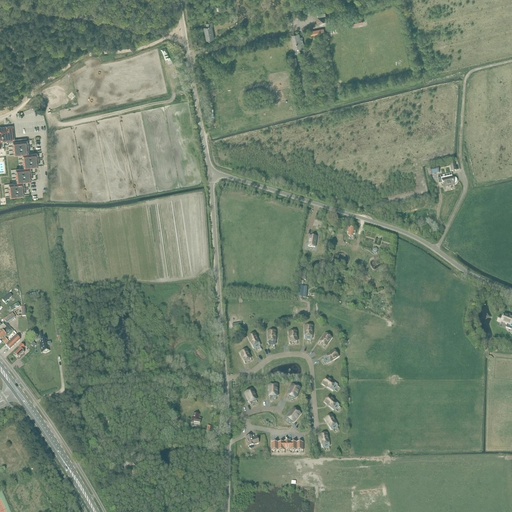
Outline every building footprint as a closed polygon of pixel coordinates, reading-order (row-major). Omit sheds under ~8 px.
[(321,17),(317,18),(319,26),(327,25),(325,13),(320,14),(321,17)] [(206,27),(204,28),(207,40),(214,39),(211,26),(213,26),(212,22),(206,24),(206,27)] [(292,39),(291,39),(292,43),(293,43),(294,49),(301,47),(301,48),(304,47),(302,37),(299,37),(299,34),(291,36),(292,39)] [(0,148),(1,149),(0,142),(14,140),(13,126),(2,127),(3,128),(0,128),(0,148)] [(26,141),(13,142),(14,155),(28,154),(26,141)] [(36,153),(22,155),(24,168),(38,167),(36,153)] [(29,168),(16,170),(17,183),(31,181),(29,168)] [(446,179),(442,179),(444,187),(454,185),(454,184),(455,184),(456,183),(457,183),(457,181),(457,180),(457,179),(456,178),(455,178),(454,178),(453,178),(453,177),(452,177),(452,174),(445,175),(446,179)] [(23,183),(9,184),(10,197),(24,196),(23,183)] [(310,236),(309,246),(316,247),(317,237),(310,236)] [(306,298),(307,287),(299,286),(298,298),(306,298)] [(9,323),(15,318),(12,314),(6,318),(9,323)] [(511,315),(509,315),(509,316),(504,314),(502,319),(500,318),(498,323),(501,324),(501,323),(507,325),(506,328),(511,330),(511,315)] [(6,332),(8,330),(3,325),(2,326),(0,323),(0,330),(1,331),(0,332),(0,339),(0,340),(5,335),(5,334),(6,333),(6,332)] [(14,332),(7,338),(9,341),(16,334),(14,332)] [(297,332),(289,332),(290,335),(291,342),(298,341),(297,332)] [(255,334),(248,337),(250,340),(250,339),(254,348),(257,349),(260,348),(261,345),(255,334)] [(324,337),(320,342),(326,346),(332,338),(326,334),(324,336),(324,337)] [(45,336),(39,337),(41,354),(50,353),(49,341),(45,342),(45,336)] [(16,341),(14,339),(13,338),(10,341),(11,342),(6,346),(9,350),(17,343),(16,341)] [(19,349),(14,354),(18,359),(24,354),(21,351),(24,348),(21,345),(18,348),(19,349)] [(247,349),(240,352),(241,355),(242,355),(245,361),(251,358),(247,349)] [(332,352),(327,356),(324,358),(324,360),(326,363),(328,364),(339,357),(335,350),(332,352)] [(327,378),(322,384),(325,386),(325,385),(333,391),(336,390),(338,388),(337,385),(327,378)] [(276,397),(277,396),(277,385),(268,386),(268,389),(269,389),(269,396),(270,397),(276,397)] [(295,399),(296,398),(300,388),(292,385),(290,388),(291,388),(288,395),(289,397),(295,399)] [(256,401),(257,400),(252,390),(244,394),(245,397),(246,396),(249,403),(250,404),(256,401)] [(330,397),(325,402),(327,404),(334,410),(337,410),(339,408),(339,405),(337,403),(330,397)] [(293,423),(294,423),(301,414),(294,409),(292,411),(292,412),(287,418),(288,419),(293,423)] [(192,418),(191,423),(191,424),(192,424),(192,423),(199,424),(200,419),(198,419),(199,415),(193,414),(192,418)] [(332,415),(325,419),(326,422),(327,422),(331,430),(334,431),(337,429),(337,426),(332,415)] [(327,434),(319,436),(320,439),(320,438),(322,445),(323,448),(325,449),(328,448),(330,446),(327,434)] [(254,435),(246,437),(248,447),(249,446),(249,448),(251,449),(253,448),(254,447),(254,445),(259,444),(257,439),(255,439),(254,435)] [(272,443),(272,451),(285,451),(285,449),(290,449),(290,451),(303,451),(303,443),(298,443),(298,442),(277,442),(277,443),(272,443)] [(128,461),(122,467),(124,470),(129,475),(131,477),(137,471),(128,461)]
